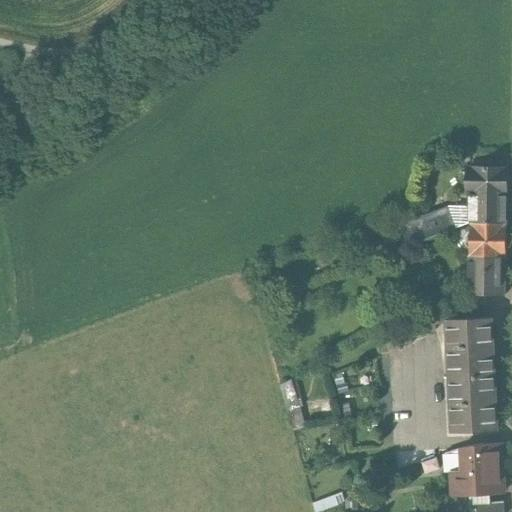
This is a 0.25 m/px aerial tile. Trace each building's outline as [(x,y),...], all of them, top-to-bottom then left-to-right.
[(508,168),(472,168),(470,224),(507,225),(508,168)] [(448,207),(400,224),(408,248),(456,229),(448,207)] [(507,225),(470,224),(470,247),(470,257),(506,258),(507,225)] [(463,247),(450,254),(456,266),(469,258),(470,258),(470,257),(470,247),(463,247)] [(506,258),(470,257),(470,258),(469,258),(468,293),(468,294),(486,294),(505,295),(506,258)] [(468,293),(447,293),(446,305),(485,306),(486,294),(468,294),(468,293)] [(437,304),(387,330),(388,352),(401,351),(401,345),(412,344),(412,338),(424,338),(424,332),(436,331),(435,325),(446,324),(446,320),(447,320),(446,305),(437,304)] [(447,320),(446,320),(446,324),(449,377),(495,375),(492,318),(447,320)] [(495,375),(449,377),(452,434),(498,431),(495,375)] [(482,445),(462,449),(445,455),(446,474),(452,473),(453,496),(503,494),(501,444),(482,445)] [(504,511),(503,502),(476,504),(476,511),(504,511)]
